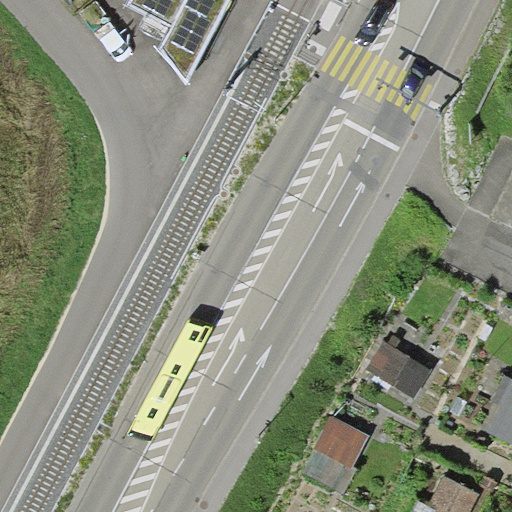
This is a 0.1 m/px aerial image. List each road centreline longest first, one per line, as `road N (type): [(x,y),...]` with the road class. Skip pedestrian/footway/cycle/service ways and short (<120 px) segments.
road 1 (primary): [(386,0),(112,511)]
road 2 (unclassified): [(23,0),(96,80),(143,163),(119,266),(0,491)]
